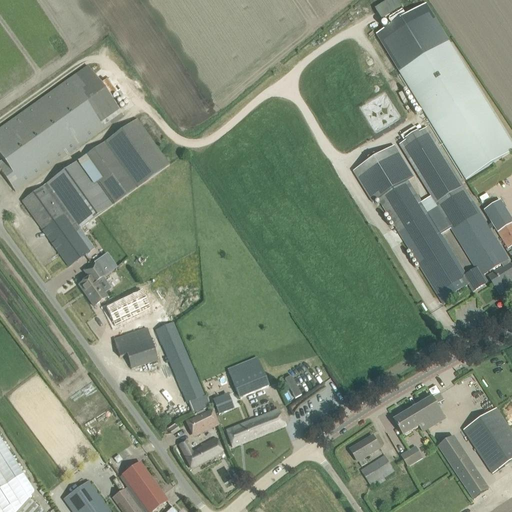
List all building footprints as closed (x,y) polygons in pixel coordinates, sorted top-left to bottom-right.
[(387,16),(391,22),(404,15),(395,0),(386,0),(373,7),(380,20),(387,16)] [(511,151),(511,143),(448,40),(426,4),(376,35),(399,71),(466,180),(511,151)] [(0,129),(0,158),(2,162),(0,163),(0,172),(14,193),(23,187),(105,129),(124,115),(110,97),(120,90),(116,85),(115,86),(109,79),(101,85),(88,67),(76,76),(0,129)] [(90,243),(80,229),(169,165),(136,119),(21,202),(68,267),(89,252),(94,249),(90,243)] [(394,146),(353,172),(372,203),(378,200),(443,305),(458,296),(456,293),(469,285),(474,293),(490,284),(484,275),(508,260),(435,143),(424,126),(397,143),(476,270),(466,276),(407,181),(414,177),(394,146)] [(511,235),(511,219),(509,215),(492,225),(502,241),(511,235)] [(394,229),(385,235),(392,247),(401,242),(394,229)] [(94,264),(84,272),(89,279),(92,277),(95,283),(96,283),(102,278),(116,268),(111,261),(109,263),(104,257),(94,264)] [(511,287),(511,279),(511,278),(511,277),(511,265),(510,263),(496,272),(507,291),(511,287)] [(89,279),(79,286),(94,307),(106,298),(104,294),(110,290),(102,278),(96,283),(95,283),(92,277),(89,279)] [(122,320),(117,305),(106,309),(111,324),(120,320),(122,320)] [(155,331),(186,405),(188,404),(192,414),(209,408),(205,396),(204,396),(173,323),(155,331)] [(147,330),(114,341),(119,358),(126,356),(131,369),(140,367),(157,361),(147,330)] [(229,352),(233,360),(244,355),(240,347),(229,352)] [(245,356),(225,365),(239,399),(268,387),(257,358),(247,362),(245,356)] [(444,401),(439,394),(394,421),(404,436),(419,427),(423,433),(445,420),(436,406),(444,401)] [(221,398),(213,401),(219,415),(227,412),(221,398)] [(464,430),(493,475),(511,462),(511,433),(496,409),(464,430)] [(228,439),(232,448),(285,427),(278,410),(225,432),(228,439)] [(186,423),(193,438),(218,427),(211,412),(186,423)] [(350,450),(357,462),(380,448),(373,437),(350,450)] [(438,447),(473,501),(488,491),(453,438),(438,447)] [(0,511),(15,511),(30,496),(34,492),(0,439),(0,511)] [(179,446),(191,469),(219,454),(213,441),(191,452),(191,451),(186,442),(179,446)] [(410,451),(401,457),(408,468),(417,462),(410,451)] [(361,472),(370,487),(394,472),(384,457),(370,466),(361,472)] [(121,476),(148,511),(152,511),(159,508),(167,502),(139,464),(131,469),(121,476)] [(70,511),(109,511),(88,483),(63,502),(70,511)] [(112,499),(120,511),(139,511),(124,490),(112,499)] [(30,496),(15,511),(42,511),(29,500),(32,497),(30,496)]
